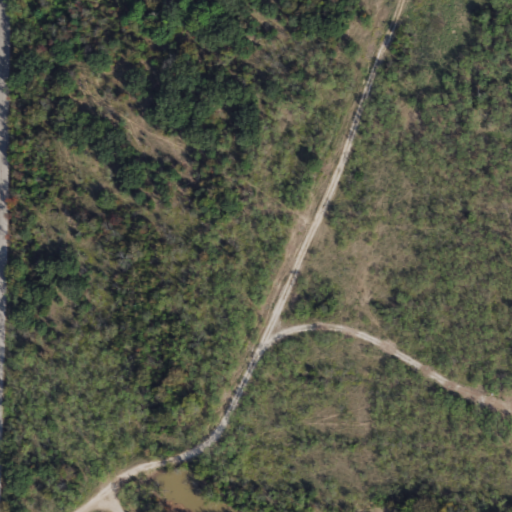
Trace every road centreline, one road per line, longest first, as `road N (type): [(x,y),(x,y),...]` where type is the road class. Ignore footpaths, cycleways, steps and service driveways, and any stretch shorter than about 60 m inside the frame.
road 1 (residential): [(74,511),(139,467),(218,431),(342,164),(396,0)]
road 2 (residential): [(0,188),(3,0)]
